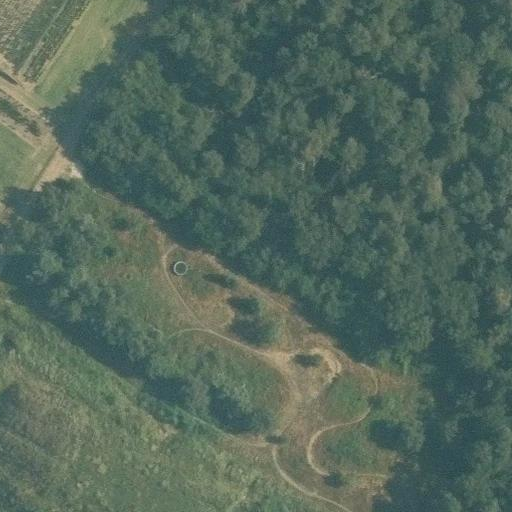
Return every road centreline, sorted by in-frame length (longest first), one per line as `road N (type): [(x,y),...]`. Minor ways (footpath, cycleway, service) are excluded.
road 1 (track): [(468,421),(66,162)]
road 2 (track): [(0,263),(163,0)]
